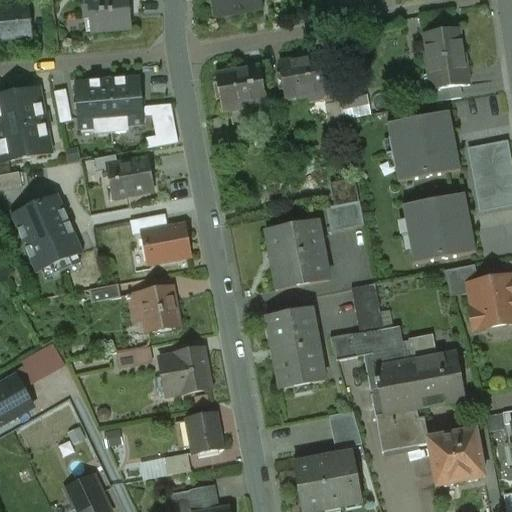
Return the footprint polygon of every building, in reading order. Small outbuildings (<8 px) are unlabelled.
[(126,0),(81,0),(82,19),(87,19),(88,35),(129,32),(126,0)] [(206,0),(207,2),(210,4),(211,4),(214,18),(261,11),(259,0),(206,0)] [(29,10),(0,12),(0,43),(32,41),(29,10)] [(458,32),(424,38),(426,55),(423,55),(426,78),(422,79),(424,92),(428,92),(429,93),(470,87),(465,56),(462,57),(458,32)] [(318,58),(278,65),(285,102),(307,98),(308,103),(325,100),(326,100),(323,85),(318,58)] [(258,69),(215,76),(222,114),(246,110),(245,106),(264,102),(258,69)] [(103,82),(75,85),(79,133),(97,131),(98,135),(126,132),(126,129),(144,128),(143,119),(152,119),(156,138),(146,140),(148,151),(179,145),(171,107),(143,109),(140,79),(112,81),(112,79),(103,79),(103,82)] [(344,117),(371,114),(368,79),(348,81),(349,90),(342,91),(344,117)] [(335,83),(323,85),(326,100),(325,100),(327,109),(339,107),(342,122),(343,122),(335,83)] [(37,91),(19,94),(8,96),(0,97),(0,164),(8,163),(20,161),(32,158),(32,159),(50,155),(45,130),(48,129),(45,116),(42,116),(37,91)] [(449,115),(388,126),(399,184),(460,173),(449,115)] [(469,150),(479,215),(511,208),(511,163),(508,142),(469,150)] [(272,150),(254,153),(256,162),(274,159),(272,150)] [(146,162),(107,169),(113,200),(152,192),(146,162)] [(8,163),(0,164),(0,177),(10,175),(8,163)] [(354,180),(331,184),(336,208),(359,203),(354,180)] [(475,255),(463,196),(402,208),(413,267),(475,255)] [(83,256),(58,197),(11,217),(37,276),(83,256)] [(336,208),(327,209),(332,233),(363,227),(359,203),(336,208)] [(165,216),(131,223),(133,237),(142,236),(148,267),(190,259),(184,227),(168,230),(165,216)] [(318,223),(268,233),(268,234),(272,233),(275,251),(271,251),(271,253),(273,252),(276,272),(275,272),(275,274),(280,273),(283,289),(278,290),(278,291),(329,282),(318,223)] [(474,268),(445,273),(452,299),(471,295),(469,287),(477,285),(474,268)] [(477,285),(469,287),(471,295),(474,311),(470,312),(473,333),(511,325),(511,294),(509,279),(477,285)] [(117,286),(88,292),(90,304),(120,299),(117,286)] [(374,287),(352,291),(360,335),(383,332),(374,287)] [(170,290),(128,298),(131,312),(142,310),(147,336),(178,330),(170,290)] [(311,311),(266,320),(280,390),(324,382),(311,311)] [(360,335),(354,336),(355,338),(360,359),(365,375),(376,372),(375,369),(407,363),(405,349),(392,352),(390,343),(385,344),(383,332),(360,335)] [(355,338),(332,343),(338,364),(360,359),(355,338)] [(151,347),(116,352),(119,368),(154,363),(151,347)] [(203,350),(173,356),(173,357),(158,360),(164,387),(178,384),(181,397),(211,391),(203,350)] [(407,363),(375,369),(376,372),(384,417),(417,411),(464,402),(456,354),(407,363)] [(41,368),(0,391),(0,399),(10,417),(54,392),(41,368)] [(417,411),(384,417),(376,372),(365,375),(364,376),(383,455),(429,446),(428,441),(424,419),(419,420),(417,411)] [(353,414),(329,418),(335,451),(362,446),(353,414)] [(216,416),(189,420),(195,455),(222,450),(216,416)] [(511,425),(503,427),(511,481),(511,425)] [(474,426),(448,432),(450,438),(428,441),(429,446),(436,489),(441,488),(445,489),(455,487),(457,484),(467,482),(471,484),(477,483),(481,480),(485,479),(480,455),(476,432),(475,432),(474,426)] [(352,455),(294,466),(303,511),(320,511),(361,504),(352,455)] [(187,456),(164,461),(167,477),(191,473),(187,456)] [(108,511),(93,479),(66,492),(75,511),(108,511)] [(212,488),(190,492),(193,511),(212,511),(217,511),(212,488)] [(193,511),(190,492),(163,497),(165,511),(193,511)]
